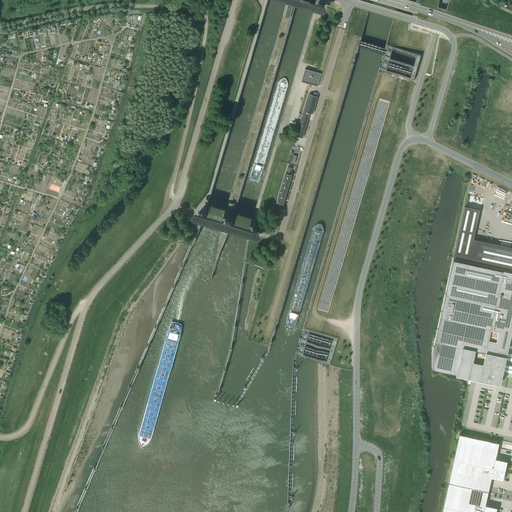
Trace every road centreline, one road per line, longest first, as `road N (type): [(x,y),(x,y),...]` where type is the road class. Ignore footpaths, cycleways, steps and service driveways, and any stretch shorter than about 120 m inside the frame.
road 1 (unclassified): [(84,308),(175,201),(235,0)]
road 2 (tertiary): [(356,446),(359,290),(400,149),(412,139)]
road 3 (unclassified): [(427,142),(454,50),(451,36),(345,0)]
road 4 (unclassified): [(24,511),(84,308)]
road 5 (unclassified): [(0,436),(26,426),(68,326),(84,308)]
road 6 (unclassified): [(412,139),(408,124),(441,8)]
